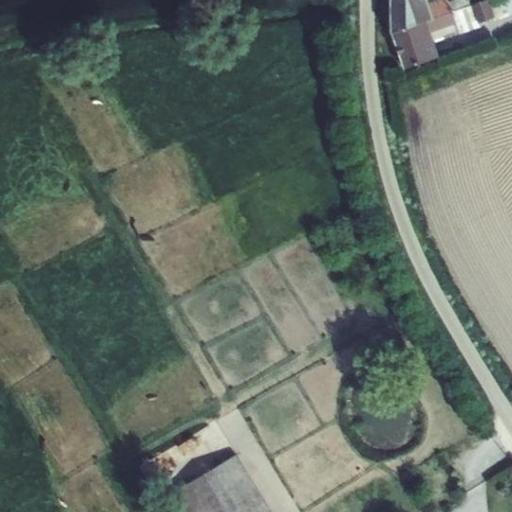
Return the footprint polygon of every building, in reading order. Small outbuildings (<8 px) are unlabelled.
[(392,0),(393,32),(453,11),(450,1),(449,0),(432,0),(429,1),(428,0),(392,0)] [(453,11),(393,32),(405,69),(437,57),(431,40),(428,33),(456,23),(458,30),(459,33),(481,25),(485,21),(494,18),(487,0),(485,0),(473,5),(453,11)] [(470,0),(452,0),(450,1),(453,11),(473,5),(470,0)] [(511,0),(506,0),(505,1),(494,0),(487,0),(494,18),(498,19),(511,13),(511,0)] [(428,33),(431,40),(458,30),(456,23),(428,33)] [(384,361),(306,406),(360,507),(439,463),(384,361)] [(274,425),(317,511),(424,511),(456,495),(439,463),(360,507),(306,406),(274,425)] [(206,462),(235,511),(278,511),(238,443),(206,462)]
